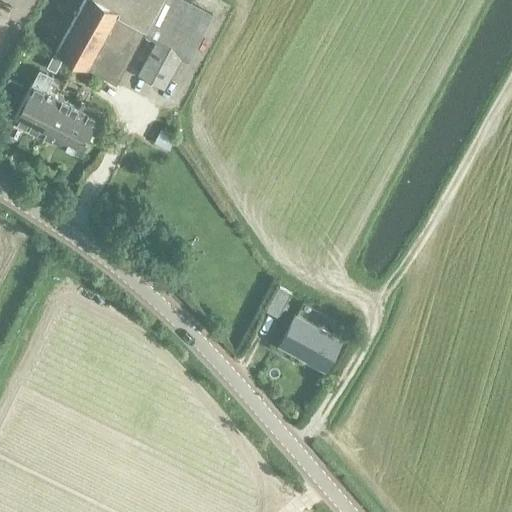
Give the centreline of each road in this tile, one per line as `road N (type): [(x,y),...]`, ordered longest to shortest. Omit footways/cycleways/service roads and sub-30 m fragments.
road 1 (track): [(511,76),(379,301),(350,367),(289,448)]
road 2 (unclassified): [(0,190),(159,302),(289,448)]
